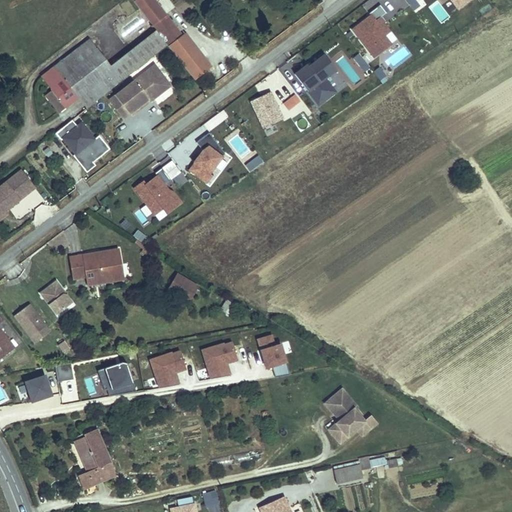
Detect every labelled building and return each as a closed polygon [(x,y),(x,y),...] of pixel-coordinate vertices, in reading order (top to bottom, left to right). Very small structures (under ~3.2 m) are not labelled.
[(156,0),(134,0),(157,28),(168,43),(197,80),(213,67),(187,33),(184,35),(156,0)] [(405,0),(411,11),(419,7),(415,0),(405,0)] [(448,0),(456,11),(471,0),(448,0)] [(370,59),(397,42),(381,17),(386,13),(381,6),(349,27),(370,59)] [(45,93),(59,111),(77,97),(91,86),(99,96),(168,43),(157,28),(111,64),(90,37),(42,74),(52,87),(45,93)] [(392,67),(410,56),(405,48),(386,59),(392,67)] [(359,52),(352,57),(364,74),(371,69),(359,52)] [(317,107),(337,93),(326,79),(336,71),(322,53),(292,75),(317,107)] [(343,59),(339,65),(348,73),(353,67),(343,59)] [(170,82),(154,61),(114,92),(129,110),(148,95),(145,92),(148,90),(153,95),(170,82)] [(374,72),(380,79),(385,75),(379,68),(374,72)] [(288,82),(280,88),(287,99),(282,103),(287,111),(301,101),(288,82)] [(77,97),(85,107),(99,96),(91,86),(77,97)] [(153,95),(148,90),(145,92),(148,95),(129,110),(130,113),(153,95)] [(271,91),(249,101),(261,129),(283,119),(271,91)] [(129,110),(114,92),(108,96),(123,115),(129,110)] [(99,134),(95,138),(82,122),(78,125),(72,118),(55,131),(61,138),(63,137),(75,153),(78,151),(88,164),(93,161),(110,148),(99,134)] [(204,135),(196,145),(201,149),(186,170),(208,186),(231,155),(204,135)] [(153,150),(158,159),(165,155),(161,146),(153,150)] [(253,149),(239,159),(248,172),(263,162),(253,149)] [(96,164),(93,161),(88,164),(78,151),(75,153),(74,154),(87,171),(96,164)] [(152,218),(154,222),(180,205),(166,182),(180,173),(173,161),(132,187),(144,207),(134,213),(142,225),(152,218)] [(20,169),(0,184),(0,211),(12,203),(33,186),(20,169)] [(0,211),(0,217),(14,206),(12,203),(0,211)] [(143,248),(145,247),(137,240),(136,242),(143,248)] [(118,250),(70,258),(74,278),(87,276),(87,279),(122,273),(118,250)] [(6,273),(13,281),(25,270),(19,262),(6,273)] [(122,273),(87,279),(88,285),(123,279),(122,273)] [(188,281),(178,275),(170,289),(180,295),(188,281)] [(56,281),(40,293),(57,314),(72,303),(56,281)] [(188,281),(180,295),(189,300),(197,286),(188,281)] [(31,337),(46,326),(30,304),(14,315),(31,337)] [(50,331),(46,326),(31,337),(35,342),(50,331)] [(0,358),(14,348),(0,329),(0,358)] [(273,369),(275,377),(288,373),(279,343),(274,345),(271,335),(255,339),(264,371),(273,369)] [(209,381),(230,374),(227,364),(237,361),(231,340),(199,350),(209,381)] [(63,352),(69,348),(63,341),(57,345),(63,352)] [(179,384),(176,374),(185,371),(180,350),(148,359),(157,390),(179,384)] [(98,372),(108,399),(134,389),(124,362),(98,372)] [(56,366),(57,381),(71,380),(70,364),(56,366)] [(29,404),(52,397),(44,375),(22,383),(29,404)] [(362,436),(377,423),(371,416),(365,421),(354,409),(357,407),(342,389),(331,399),(344,413),(344,417),(340,420),(329,430),(340,443),(357,429),(362,436)] [(340,420),(344,417),(344,413),(331,399),(325,403),(340,420)] [(84,434),(96,429),(93,422),(81,427),(84,434)] [(116,475),(96,429),(84,434),(85,436),(75,441),(82,458),(84,458),(85,461),(84,461),(88,471),(78,475),(83,488),(116,475)] [(247,460),(260,458),(259,451),(247,452),(247,460)] [(398,466),(397,458),(387,461),(388,468),(398,466)] [(360,464),(359,461),(334,467),(335,470),(360,465),(360,464)] [(360,466),(360,465),(335,470),(334,470),(337,484),(363,478),(360,466)] [(205,508),(219,504),(214,490),(201,494),(205,508)] [(290,511),(284,497),(265,506),(267,511),(290,511)] [(191,511),(196,511),(194,503),(176,507),(177,511),(191,511)]
